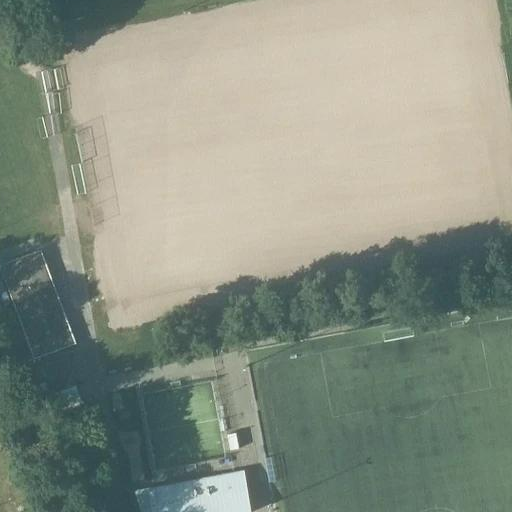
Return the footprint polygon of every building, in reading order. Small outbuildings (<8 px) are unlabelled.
[(8,292),(27,343),(33,360),(63,348),(73,345),(38,254),(0,267),(0,270),(2,276),(8,292)] [(66,368),(43,377),(46,386),(69,378),(66,368)] [(69,378),(46,386),(50,395),(72,387),(69,378)] [(43,384),(23,392),(28,407),(44,401),(50,416),(81,404),(74,388),(49,398),(43,384)] [(251,511),(244,471),(135,491),(142,511),(251,511)]
